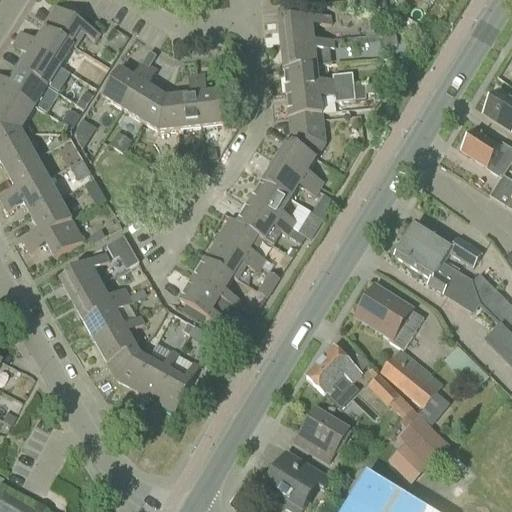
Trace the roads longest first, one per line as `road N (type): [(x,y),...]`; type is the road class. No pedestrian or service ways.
road 1 (tertiary): [(194,511),(505,0)]
road 2 (unclassified): [(165,511),(91,447),(0,278)]
road 3 (residential): [(137,256),(220,184),(263,127),(254,29)]
road 4 (residential): [(254,29),(179,29),(130,0)]
